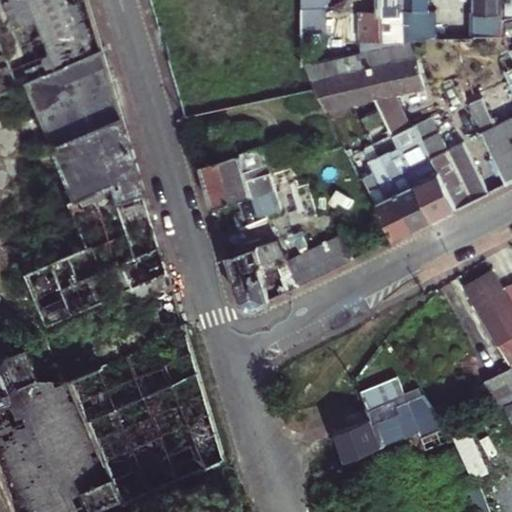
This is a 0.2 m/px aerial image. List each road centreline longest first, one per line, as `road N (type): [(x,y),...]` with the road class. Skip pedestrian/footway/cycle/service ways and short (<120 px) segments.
road 1 (residential): [(124,0),(232,355)]
road 2 (residential): [(232,355),(511,213)]
road 3 (residential): [(232,355),(285,511)]
